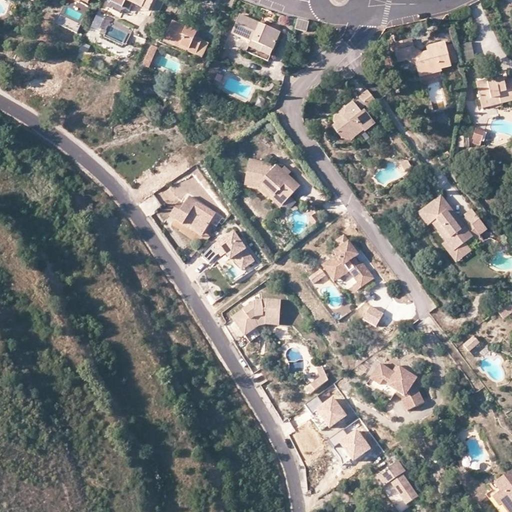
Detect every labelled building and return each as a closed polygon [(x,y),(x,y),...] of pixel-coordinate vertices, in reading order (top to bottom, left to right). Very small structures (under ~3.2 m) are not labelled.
[(130,12),(134,4),(126,0),(125,0),(112,0),(109,7),(120,13),(123,8),(130,12)] [(154,0),(125,0),(126,0),(134,4),(149,11),(153,2),(154,0)] [(232,9),(235,0),(221,0),(220,4),(232,9)] [(59,16),(56,23),(73,31),(76,24),(59,16)] [(265,27),(241,17),(233,34),(251,43),(246,52),(268,62),(280,34),(265,27)] [(190,49),(189,53),(195,56),(196,56),(202,42),(202,41),(199,40),(195,38),(197,33),(173,22),(165,40),(176,45),(176,43),(190,49)] [(309,24),(298,22),(296,31),(307,34),(309,24)] [(411,52),(413,49),(411,41),(393,45),(398,64),(407,61),(418,67),(420,78),(431,75),(430,71),(442,69),(442,70),(452,67),(452,64),(457,63),(452,46),(446,47),(445,43),(427,47),(428,52),(423,54),(421,58),(417,55),(411,52)] [(209,45),(202,42),(196,56),(202,59),(209,45)] [(175,47),(189,53),(190,49),(176,43),(176,45),(175,47)] [(459,45),(463,63),(475,60),(471,43),(459,45)] [(80,52),(88,54),(90,46),(82,44),(80,52)] [(158,49),(152,47),(143,67),(149,70),(158,49)] [(423,54),(413,49),(411,52),(417,55),(421,58),(423,54)] [(221,65),(215,59),(208,79),(214,81),(221,65)] [(477,81),(482,101),(495,97),(496,103),(511,98),(511,77),(505,79),(504,74),(477,81)] [(367,91),(360,95),(368,106),(375,101),(367,91)] [(495,97),(482,101),(483,106),(496,103),(495,97)] [(342,114),(340,111),(334,114),(333,119),(335,122),(332,124),(337,131),(340,130),(350,132),(353,135),(363,128),(365,130),(376,123),(365,108),(362,110),(354,100),(350,102),(346,105),(347,106),(345,112),(342,114)] [(338,109),(340,111),(342,114),(345,112),(347,106),(346,105),(345,104),(338,109)] [(444,146),(452,137),(443,129),(435,138),(444,146)] [(484,131),(477,129),(473,143),(480,145),(484,131)] [(340,130),(337,131),(341,137),(353,138),(354,138),(354,137),(353,135),(350,132),(340,130)] [(250,159),(246,177),(261,180),(274,193),(273,195),(282,204),(298,188),(300,185),(288,174),(282,168),(277,164),(275,166),(272,163),(250,159)] [(412,170),(408,161),(399,161),(406,174),(412,170)] [(284,166),(282,168),(288,174),(291,172),(284,166)] [(261,180),(246,177),(245,183),(259,186),(280,206),(282,204),(273,195),(274,193),(261,180)] [(488,232),(480,220),(472,226),(472,225),(466,229),(464,227),(461,223),(456,216),(443,198),(424,212),(433,224),(434,224),(448,243),(454,252),(465,245),(474,239),(476,241),(488,232)] [(179,224),(183,227),(185,223),(203,235),(209,224),(215,216),(189,199),(174,222),(179,224)] [(168,218),(174,222),(183,208),(177,204),(168,218)] [(472,226),(480,220),(473,211),(467,216),(468,218),(471,223),(472,225),(472,226)] [(429,227),(433,224),(424,212),(420,214),(429,227)] [(222,220),(215,216),(209,224),(216,229),(222,220)] [(319,221),(315,216),(310,220),(314,225),(319,221)] [(471,223),(468,218),(461,223),(464,227),(471,223)] [(185,223),(183,227),(201,238),(203,235),(185,223)] [(213,246),(202,258),(210,266),(219,256),(222,260),(226,257),(242,273),(257,263),(235,232),(213,246)] [(339,248),(349,241),(344,235),(335,241),(339,248)] [(322,265),(332,279),(345,270),(347,273),(349,271),(361,288),(374,279),(362,261),(359,263),(354,266),(352,263),(350,260),(355,257),(358,255),(349,241),(339,248),(334,251),(337,255),(322,265)] [(472,253),(465,245),(454,252),(448,243),(443,246),(457,264),(472,253)] [(359,263),(355,257),(350,260),(352,263),(354,266),(359,263)] [(327,271),(322,265),(309,274),(313,280),(327,271)] [(345,270),(332,279),(334,282),(347,273),(345,270)] [(266,321),(280,322),(282,302),(269,301),(254,304),(232,320),(245,338),(259,328),(258,325),(262,324),(266,323),(266,321)] [(511,311),(511,307),(510,305),(499,312),(503,318),(511,311)] [(375,330),(383,317),(370,310),(362,323),(375,330)] [(477,339),(468,345),(473,351),(481,345),(477,339)] [(473,351),(468,345),(464,348),(469,354),(473,351)] [(408,412),(424,404),(414,383),(417,379),(407,372),(400,368),(396,374),(393,372),(381,364),(371,379),(380,385),(384,380),(390,384),(388,386),(397,392),(405,397),(406,400),(402,402),(408,412)] [(316,368),(319,377),(307,386),(311,391),(328,378),(322,365),(316,368)] [(391,401),(397,392),(388,386),(390,384),(384,380),(380,385),(371,379),(367,385),(391,401)] [(347,417),(333,397),(322,405),(317,397),(306,406),(313,415),(316,412),(330,430),(347,417)] [(371,450),(357,430),(347,437),(343,431),(329,441),(334,448),(339,444),(353,463),(371,450)] [(462,446),(459,439),(452,442),(455,449),(462,446)] [(387,468),(378,474),(385,484),(384,485),(401,511),(410,505),(408,502),(418,495),(403,472),(405,470),(398,460),(387,468)] [(503,501),(511,511),(511,467),(493,480),(499,489),(492,494),(500,504),(503,501)]
